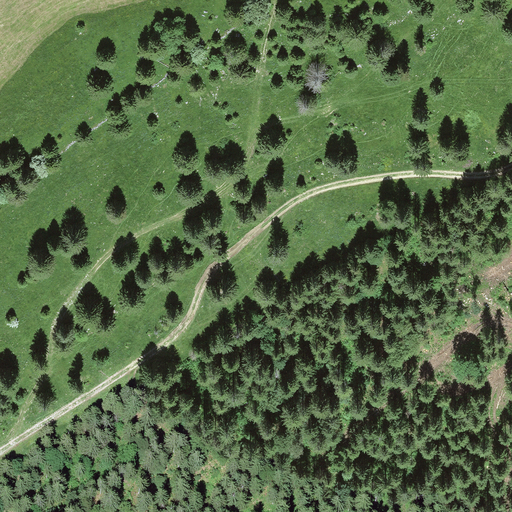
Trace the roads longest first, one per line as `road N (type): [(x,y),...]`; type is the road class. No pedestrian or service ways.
road 1 (track): [(511,166),(306,193),(210,268),(183,327),(0,449)]
road 2 (track): [(273,0),(248,159),(230,188),(131,234),(84,273),(62,304),(48,358),(8,443)]
